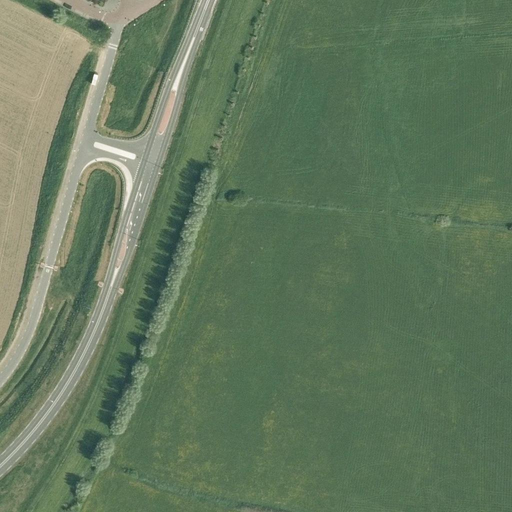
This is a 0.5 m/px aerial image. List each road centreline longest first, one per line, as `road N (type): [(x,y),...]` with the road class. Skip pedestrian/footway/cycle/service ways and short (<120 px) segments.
road 1 (unclassified): [(0,381),(22,347),(83,149)]
road 2 (tertiary): [(0,465),(75,368),(110,287)]
road 3 (tertiary): [(110,287),(159,163)]
road 4 (tertiary): [(141,166),(110,287)]
road 5 (unclassified): [(88,134),(118,14)]
